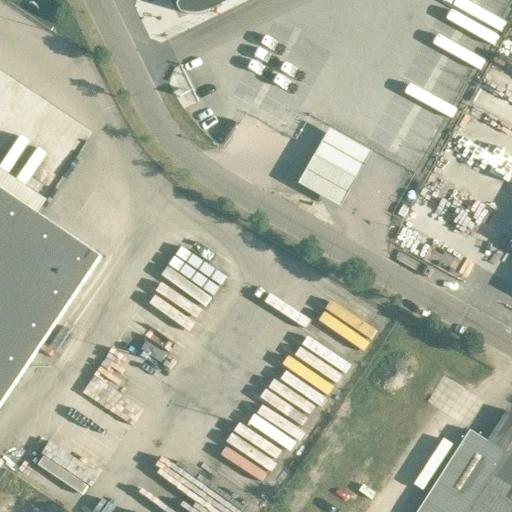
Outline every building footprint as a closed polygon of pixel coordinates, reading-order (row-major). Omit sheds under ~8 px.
[(179,0),(179,2),(178,4),(177,7),(178,7),(180,11),(180,12),(182,13),(185,14),(188,14),(200,14),(212,11),(233,0),(179,0)] [(0,408),(102,257),(0,188),(0,408)] [(409,208),(404,205),(399,215),(404,217),(409,208)] [(126,426),(74,401),(68,414),(80,420),(77,426),(93,434),(86,449),(109,461),(126,426)] [(511,511),(511,444),(504,457),(468,434),(418,511),(511,511)]
